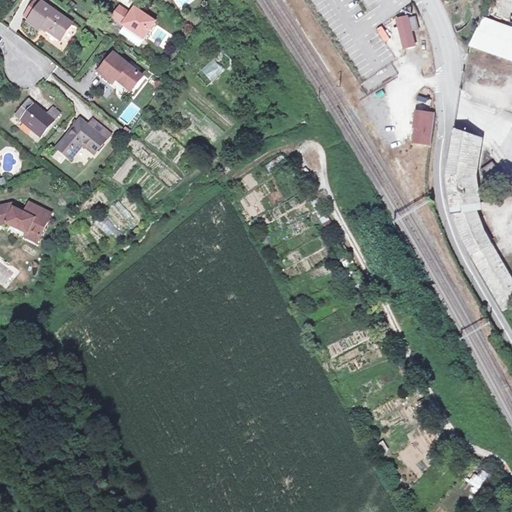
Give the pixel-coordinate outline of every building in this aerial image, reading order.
[(29,22),(40,6),(34,2),(23,18),(29,22)] [(40,6),(29,22),(26,26),(38,35),(41,30),(60,44),(71,28),(40,6)] [(128,19),(118,11),(109,22),(120,30),(128,19)] [(128,19),(120,30),(121,31),(138,44),(139,45),(151,29),(132,14),(128,19)] [(406,18),(396,20),(403,49),(414,46),(410,32),(417,30),(413,17),(407,19),(406,18)] [(511,29),(480,18),(469,48),(511,61),(511,29)] [(133,50),(138,44),(121,31),(116,37),(133,50)] [(208,66),(229,82),(238,69),(217,53),(208,66)] [(128,95),(139,80),(111,59),(97,79),(112,90),(115,86),(128,95)] [(430,101),(417,97),(416,101),(429,105),(430,101)] [(25,105),(12,120),(40,142),(52,126),(45,120),(25,105)] [(432,116),(414,113),(412,129),(413,129),(412,135),(429,137),(432,116)] [(50,114),(45,120),(52,126),(57,120),(50,114)] [(88,123),(84,130),(104,146),(109,140),(88,123)] [(104,146),(84,130),(79,126),(55,155),(71,167),(83,152),(94,161),(105,147),(104,146)] [(453,214),(460,234),(506,314),(511,309),(511,280),(480,219),(472,222),(464,176),(471,178),(476,137),(455,131),(448,173),(453,214)] [(490,181),(494,179),(498,176),(498,168),(493,167),(491,160),(478,168),(483,179),(487,178),(490,181)] [(24,236),(35,241),(47,218),(25,206),(19,216),(8,209),(0,211),(0,229),(1,229),(22,240),(24,236)] [(115,243),(123,234),(102,213),(94,222),(115,243)] [(24,236),(22,240),(20,244),(31,250),(35,241),(24,236)] [(490,416),(493,422),(499,418),(496,412),(490,416)]
